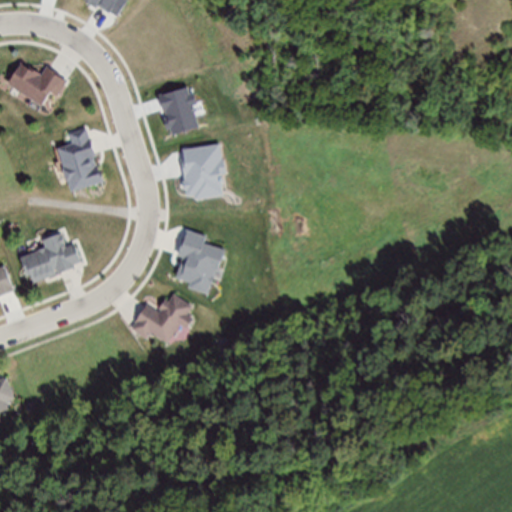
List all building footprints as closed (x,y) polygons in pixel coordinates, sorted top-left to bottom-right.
[(10,81),(23,61),(43,74),(47,67),(66,79),(57,94),(49,89),(41,102),(10,81)] [(86,127),(94,156),(92,157),(99,181),(73,189),(60,147),(74,143),(70,132),(86,127)] [(35,281),(31,272),(28,274),(22,257),(46,248),(43,239),(61,232),(65,245),(73,243),(79,260),(72,263),(73,266),(35,281)] [(0,268),(0,294),(12,290),(3,267),(0,268)] [(130,329),(145,303),(159,312),(160,310),(158,308),(164,299),(169,303),(173,295),(190,305),(185,314),(191,317),(186,325),(179,320),(166,341),(150,331),(145,339),(130,329)] [(0,379),(6,377),(13,398),(6,401),(9,411),(0,414),(0,379)]
